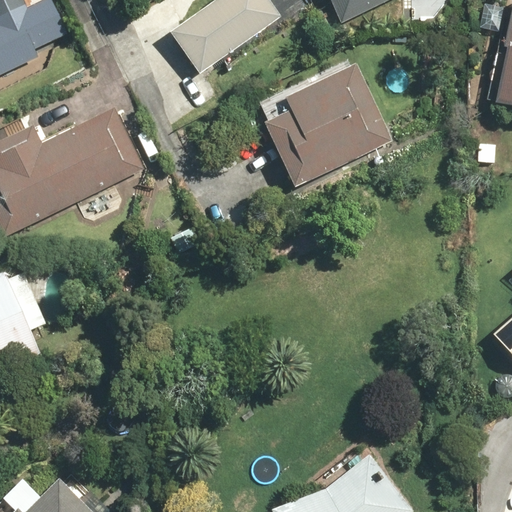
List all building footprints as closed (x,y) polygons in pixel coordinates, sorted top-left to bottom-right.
[(0,0),(0,39),(2,44),(0,44),(0,75),(39,57),(34,46),(54,36),(37,0),(0,0)] [(202,74),(282,17),(269,0),(218,0),(172,33),(202,74)] [(332,0),(344,23),(391,0),(332,0)] [(511,2),(502,48),(508,49),(496,100),(511,103),(511,2)] [(395,144),(358,66),(286,100),(291,111),(266,123),(297,190),(395,144)] [(0,233),(3,238),(144,170),(115,110),(41,146),(32,128),(0,143),(0,233)] [(0,370),(40,354),(31,333),(46,326),(21,267),(0,276),(0,370)] [(511,351),(511,319),(496,333),(511,351)] [(414,511),(368,455),(326,489),(273,509),(274,511),(414,511)] [(15,511),(90,511),(62,480),(41,498),(25,480),(4,499),(15,511)]
